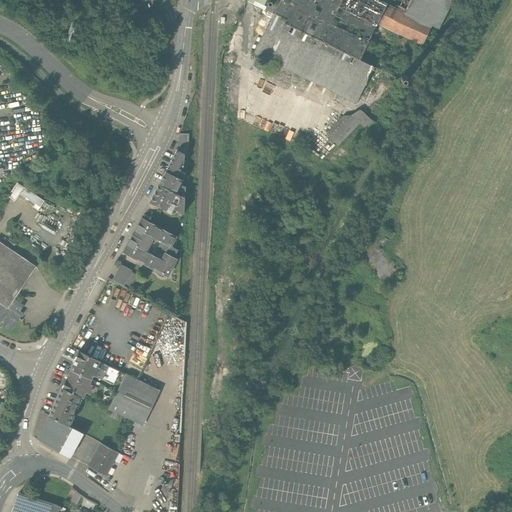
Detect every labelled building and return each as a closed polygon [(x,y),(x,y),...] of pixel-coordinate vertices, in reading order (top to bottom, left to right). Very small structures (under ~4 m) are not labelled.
[(243,0),(243,1),(274,14),(280,0),(243,0)] [(291,0),(287,0),(263,53),(352,95),(363,71),(350,65),(370,24),(377,8),(360,0),(301,0),(300,4),(291,0)] [(370,24),(424,52),(451,0),(360,0),(377,8),(370,24)] [(338,145),(361,123),(367,128),(374,122),(358,104),(327,134),(338,145)] [(175,151),(158,186),(191,202),(191,191),(189,189),(191,183),(191,175),(187,173),(188,169),(185,168),(187,164),(190,158),(175,151)] [(8,199),(16,204),(22,195),(41,209),(47,202),(20,183),(8,199)] [(191,202),(158,186),(150,203),(170,214),(172,209),(190,218),(191,202)] [(141,224),(134,238),(151,247),(154,241),(170,250),(168,253),(180,259),(183,254),(175,250),(178,243),(141,224)] [(148,255),(151,247),(134,238),(124,257),(169,280),(180,259),(168,253),(163,263),(148,255)] [(0,330),(3,333),(6,329),(13,333),(24,318),(19,315),(21,312),(13,307),(39,267),(0,241),(0,330)] [(134,274),(120,267),(113,281),(128,289),(130,286),(132,287),(137,279),(133,277),(134,274)] [(180,347),(184,349),(187,319),(167,311),(153,348),(156,348),(163,351),(169,352),(179,355),(179,349),(180,347)] [(80,354),(72,370),(93,379),(96,375),(112,382),(117,371),(80,354)] [(93,379),(72,370),(64,389),(85,399),(88,392),(93,394),(96,386),(91,384),(93,379)] [(138,380),(125,374),(108,410),(143,428),(161,391),(138,380)] [(51,416),(72,426),(85,399),(64,389),(51,416)] [(59,452),(72,426),(51,416),(39,441),(59,452)] [(85,433),(72,426),(59,452),(73,458),(85,433)] [(100,443),(88,468),(108,478),(110,474),(109,473),(119,453),(100,443)] [(65,500),(77,507),(83,498),(70,490),(65,500)] [(58,511),(61,507),(19,493),(13,511),(58,511)]
